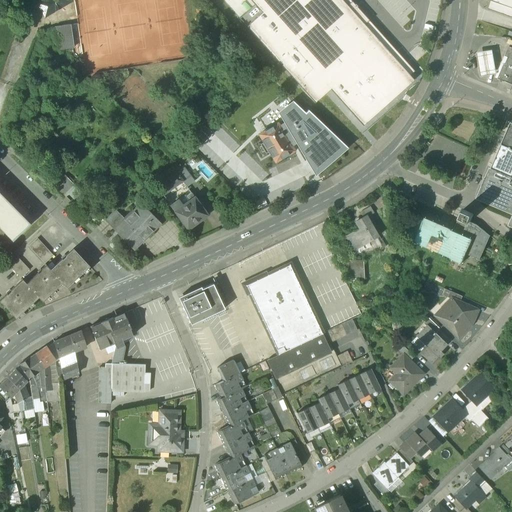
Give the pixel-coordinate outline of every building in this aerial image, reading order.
[(70,0),(43,0),(36,4),(44,18),(45,17),(71,2),(70,0)] [(330,88),(364,125),(414,80),(364,25),(369,20),(358,9),(356,12),(351,6),(349,5),(352,2),(351,2),(346,6),(343,3),(340,0),(249,0),(262,14),(247,27),(315,102),(330,88)] [(511,0),(487,0),(491,1),(488,10),(511,18),(511,0)] [(70,48),(67,26),(69,26),(69,25),(55,27),(59,50),(72,48),(70,48)] [(477,53),(481,77),(496,74),(491,51),(477,53)] [(503,65),(497,79),(504,82),(504,81),(511,84),(511,59),(508,58),(505,66),(503,65)] [(344,147),(345,146),(308,110),(305,113),(295,103),(282,113),(286,121),(278,126),(291,147),(298,142),(316,171),(344,147)] [(511,122),(502,144),(511,148),(511,122)] [(291,147),(278,126),(277,124),(260,135),(264,142),(260,144),(266,154),(270,151),(276,161),(285,156),(287,156),(289,156),(291,155),(292,153),(293,151),(294,151),(291,147)] [(204,126),(196,134),(204,142),(213,134),(204,126)] [(511,175),(511,148),(502,144),(491,168),(511,177),(511,175)] [(182,170),(176,164),(172,168),(177,173),(182,170)] [(491,168),(491,169),(489,168),(476,199),(511,214),(511,216),(508,225),(511,227),(511,176),(511,177),(491,168)] [(191,179),(182,170),(177,173),(183,182),(184,184),(191,179)] [(177,173),(150,192),(151,194),(149,196),(152,200),(154,199),(156,201),(183,182),(177,173)] [(195,198),(183,207),(178,200),(171,206),(188,229),(195,224),(196,224),(201,221),(200,220),(207,215),(202,208),(205,206),(202,202),(199,204),(195,198)] [(6,200),(0,206),(0,229),(11,241),(19,233),(20,234),(25,229),(24,229),(29,224),(6,200)] [(141,207),(127,221),(124,218),(113,229),(132,248),(143,237),(141,236),(150,228),(154,232),(160,226),(153,219),(155,217),(149,211),(147,213),(141,207)] [(370,207),(360,213),(363,218),(366,216),(367,217),(374,213),(370,207)] [(116,210),(105,221),(113,229),(124,218),(116,210)] [(473,215),(463,210),(459,218),(459,217),(453,230),(421,216),(409,243),(460,266),(465,254),(478,260),(489,236),(477,225),(470,222),(473,215)] [(367,217),(366,216),(363,218),(355,222),(359,229),(344,237),(352,251),(376,238),(368,223),(370,222),(367,217)] [(382,249),(386,246),(382,239),(381,240),(379,236),(376,238),(382,249)] [(37,238),(28,247),(45,264),(54,256),(37,238)] [(73,249),(50,270),(62,284),(66,288),(89,267),(73,249)] [(30,270),(17,257),(8,265),(21,279),(30,270)] [(348,279),(362,279),(361,261),(348,261),(348,269),(348,279)] [(322,334),(289,265),(245,286),(278,355),(322,334)] [(46,266),(26,285),(39,298),(43,302),(62,284),(50,270),(46,266)] [(26,285),(22,280),(0,300),(0,301),(16,319),(39,298),(26,285)] [(213,284),(201,290),(202,290),(179,300),(191,325),(211,316),(208,311),(222,305),(213,284)] [(331,327),(361,314),(348,284),(319,296),(327,316),(321,318),(324,324),(329,321),(331,327)] [(462,297),(450,291),(448,297),(452,299),(453,299),(460,302),(462,297)] [(460,302),(453,299),(452,299),(443,308),(449,314),(442,321),(459,338),(471,325),(478,310),(460,302)] [(124,313),(105,321),(114,343),(122,340),(133,335),(124,313)] [(440,329),(429,319),(424,324),(426,326),(427,325),(436,334),(440,329)] [(357,330),(352,320),(347,322),(352,333),(357,330)] [(105,321),(90,327),(99,349),(114,343),(105,321)] [(347,322),(341,325),(346,336),(352,333),(347,322)] [(341,325),(336,327),(341,338),(346,336),(341,325)] [(436,334),(427,325),(426,326),(416,337),(426,346),(420,353),(432,365),(443,354),(441,351),(447,345),(436,334)] [(341,338),(336,327),(330,330),(335,341),(341,338)] [(335,341),(330,330),(325,332),(330,343),(335,341)] [(80,331),(69,335),(75,351),(86,347),(80,331)] [(278,355),(266,361),(275,379),(331,353),(322,334),(278,355)] [(69,335),(53,342),(58,358),(66,355),(73,352),(75,351),(69,335)] [(122,340),(114,343),(115,347),(112,364),(122,364),(122,361),(125,348),(122,340)] [(46,346),(39,350),(40,351),(35,355),(44,368),(49,364),(56,360),(46,346)] [(414,357),(404,347),(399,351),(403,355),(404,354),(410,361),(414,357)] [(347,351),(342,354),(347,365),(352,362),(347,351)] [(73,352),(66,355),(68,366),(76,363),(73,352)] [(342,354),(336,356),(341,367),(347,365),(342,354)] [(410,361),(404,354),(403,355),(391,368),(397,374),(390,381),(391,382),(404,395),(424,374),(410,361)] [(35,355),(30,358),(29,358),(19,365),(28,379),(32,377),(38,373),(40,384),(41,388),(45,388),(44,368),(35,355)] [(233,360),(217,368),(223,381),(239,373),(233,360)] [(122,364),(112,364),(111,389),(144,391),(145,373),(145,372),(145,365),(126,364),(126,361),(122,361),(122,364)] [(68,366),(61,369),(62,376),(63,379),(64,379),(78,374),(76,363),(68,366)] [(49,364),(44,368),(45,388),(45,391),(49,391),(49,393),(52,393),(52,395),(59,394),(59,390),(59,384),(51,384),(49,364)] [(105,368),(99,367),(98,403),(110,404),(111,364),(105,364),(105,368)] [(16,369),(8,378),(19,389),(23,385),(27,381),(16,369)] [(380,389),(371,369),(359,374),(369,395),(380,389)] [(480,372),(461,391),(471,402),(480,411),(483,409),(478,404),(495,388),(480,372)] [(223,381),(218,384),(215,385),(221,398),(241,389),(245,386),(243,380),(239,373),(223,381)] [(369,395),(359,374),(348,380),(358,400),(369,395)] [(37,385),(32,377),(28,379),(31,396),(33,408),(36,408),(35,402),(38,401),(39,402),(47,401),(45,391),(45,388),(41,388),(40,384),(37,385)] [(19,389),(8,378),(0,385),(0,387),(10,398),(14,394),(19,389)] [(358,400),(348,380),(337,385),(339,389),(347,405),(358,400)] [(23,385),(19,389),(23,401),(29,398),(28,397),(23,385)] [(277,387),(272,389),(277,399),(282,397),(277,387)] [(23,401),(19,389),(14,394),(17,400),(18,403),(23,401)] [(241,389),(221,398),(216,400),(223,413),(247,402),(245,396),(241,389)] [(347,405),(339,389),(328,394),(338,414),(349,409),(347,405)] [(277,399),(272,390),(267,392),(272,402),(277,399)] [(267,392),(262,395),(266,404),(272,402),(267,392)] [(338,414),(328,394),(318,399),(319,403),(327,419),(338,414)] [(29,398),(23,401),(23,411),(33,408),(31,396),(28,397),(29,398)] [(10,398),(5,402),(8,414),(14,413),(10,398)] [(452,399),(433,417),(447,433),(464,417),(469,422),(472,419),(462,409),(452,399)] [(247,402),(223,413),(229,426),(242,420),(253,415),(247,402)] [(480,411),(471,402),(467,405),(476,415),(480,411)] [(327,419),(319,403),(308,408),(318,428),(329,423),(327,419)] [(467,405),(462,409),(472,419),(476,415),(467,405)] [(268,408),(258,412),(261,417),(261,418),(271,413),(268,408)] [(318,428),(308,408),(297,414),(307,434),(318,428)] [(179,412),(160,411),(159,422),(161,422),(160,435),(149,434),(149,445),(168,445),(168,451),(182,452),(182,437),(176,437),(176,431),(178,431),(179,412)] [(271,413),(261,418),(263,423),(273,418),(271,413)] [(273,418),(263,423),(266,428),(276,423),(273,418)] [(242,420),(229,426),(217,432),(223,445),(248,433),(245,427),(242,420)] [(276,423),(266,428),(268,433),(278,428),(276,423)] [(278,428),(268,433),(271,438),(281,433),(278,428)] [(416,434),(406,443),(416,452),(420,457),(431,446),(435,450),(441,444),(427,429),(419,437),(416,434)] [(248,433),(223,445),(229,458),(239,453),(254,446),(248,433)] [(304,460),(295,440),(290,443),(299,462),(304,460)] [(290,443),(276,449),(288,474),(302,467),(299,462),(290,443)] [(416,452),(406,443),(400,448),(402,450),(409,458),(416,452)] [(510,452),(503,444),(499,448),(506,456),(508,454),(510,452)] [(499,448),(479,467),(490,478),(504,465),(509,471),(511,468),(511,458),(508,454),(506,456),(499,448)] [(288,474),(276,449),(263,456),(264,457),(275,480),(288,474)] [(314,449),(309,452),(314,463),(319,460),(314,449)] [(409,458),(402,450),(397,454),(408,466),(413,462),(409,458)] [(239,453),(229,458),(215,465),(221,478),(245,466),(239,453)] [(396,454),(383,466),(381,465),(373,473),(379,480),(386,487),(408,467),(408,466),(397,454),(396,454)] [(275,480),(264,457),(259,460),(270,483),(275,480)] [(168,463),(167,481),(177,482),(178,464),(168,463)] [(245,466),(221,478),(227,491),(252,479),(245,466)] [(483,480),(475,471),(467,478),(470,480),(476,487),(483,480)] [(252,479),(227,491),(233,504),(258,492),(255,486),(252,479)] [(386,487),(379,480),(374,485),(384,496),(389,491),(386,487)] [(470,480),(453,496),(463,508),(465,510),(467,508),(475,501),(479,505),(486,498),(476,487),(470,480)] [(346,511),(339,495),(314,507),(316,511),(346,511)]
